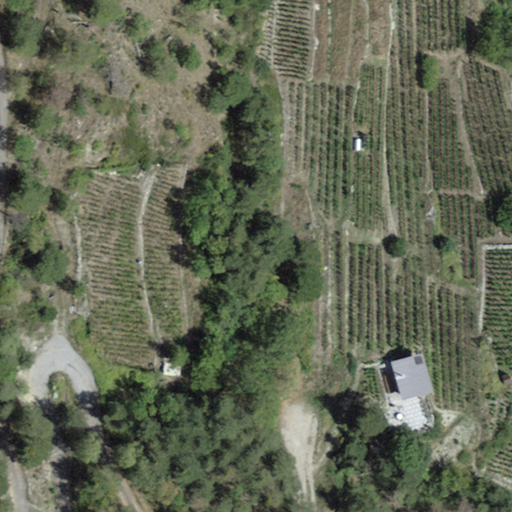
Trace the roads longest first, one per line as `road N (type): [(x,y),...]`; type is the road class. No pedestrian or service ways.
road 1 (track): [(119,511),(84,427),(84,389),(59,364),(48,389),(75,511)]
road 2 (track): [(0,220),(0,76)]
